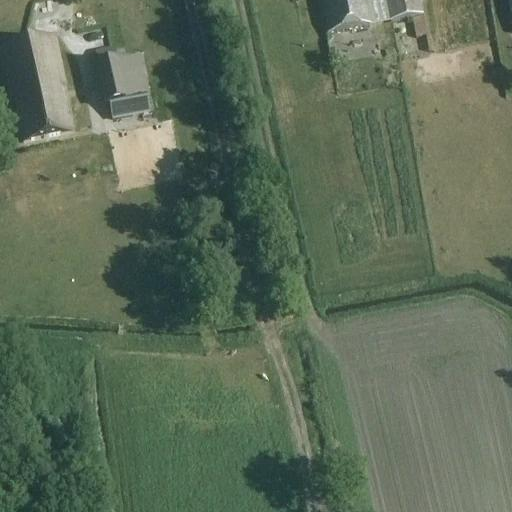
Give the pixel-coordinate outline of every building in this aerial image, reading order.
[(320,0),(327,37),(369,30),(364,0),(320,0)] [(417,0),(384,0),(389,24),(421,19),(417,0)] [(0,22),(12,21),(11,10),(0,11),(0,22)] [(50,37),(0,49),(0,54),(11,101),(15,100),(18,113),(15,114),(15,116),(23,146),(26,145),(74,133),(71,120),(70,117),(67,118),(65,111),(60,90),(66,88),(64,81),(61,68),(55,43),(52,43),(50,37)] [(142,59),(98,68),(107,109),(150,99),(142,59)]
